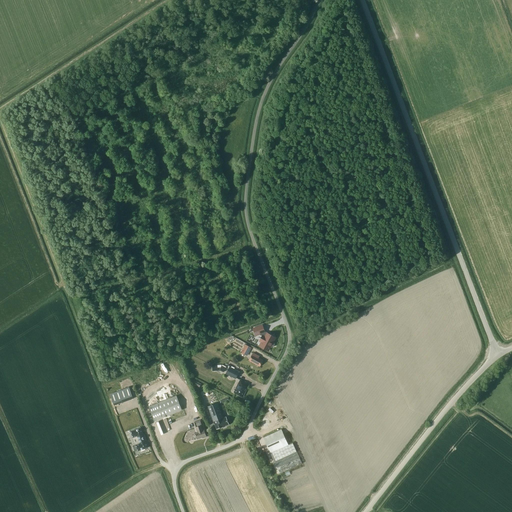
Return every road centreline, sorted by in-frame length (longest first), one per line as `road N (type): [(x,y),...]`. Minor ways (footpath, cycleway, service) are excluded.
road 1 (unclassified): [(319,0),(259,109),(246,206),(287,324),(287,350),(245,432),(176,465),(182,511)]
road 2 (unclassified): [(360,0),(496,355)]
road 3 (tertiary): [(365,511),(496,355)]
